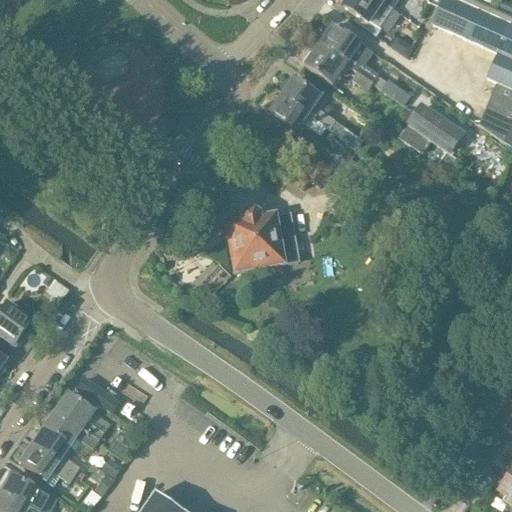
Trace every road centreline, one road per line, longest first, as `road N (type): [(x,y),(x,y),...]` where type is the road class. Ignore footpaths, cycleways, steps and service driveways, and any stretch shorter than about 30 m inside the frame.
road 1 (unclassified): [(112,287),(120,303),(415,511)]
road 2 (unclassified): [(112,287),(115,268),(226,103),(229,78),(219,66)]
road 3 (residential): [(0,434),(95,299),(112,287)]
